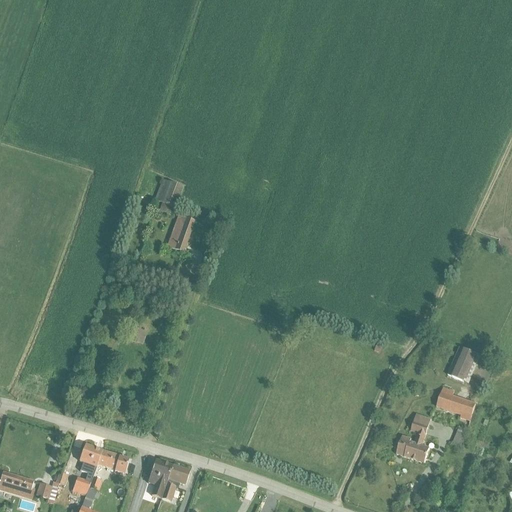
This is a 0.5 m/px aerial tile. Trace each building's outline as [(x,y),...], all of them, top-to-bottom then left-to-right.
[(463,180),(460,189),(470,192),(473,184),(463,180)] [(162,181),(154,201),(162,204),(159,211),(159,212),(172,217),(184,189),(162,181)] [(178,216),(167,248),(184,254),(195,222),(178,216)] [(134,327),(129,341),(143,346),(148,333),(134,327)] [(460,348),(448,376),(469,385),(481,358),(460,348)] [(443,388),(437,409),(461,417),(460,420),(470,423),(476,405),(453,397),(455,392),(443,388)] [(396,441),(394,449),(398,450),(397,455),(425,465),(430,449),(423,447),(431,420),(417,415),(411,432),(418,435),(414,444),(411,443),(411,440),(403,437),(401,443),(396,441)] [(459,430),(452,445),(460,448),(466,433),(459,430)] [(85,482),(91,484),(93,478),(97,466),(102,452),(85,446),(79,462),(84,464),(81,472),(88,475),(85,482)] [(102,452),(97,466),(115,471),(115,473),(125,476),(129,461),(120,458),(120,457),(102,452)] [(162,500),(173,467),(156,461),(148,484),(155,487),(151,496),(162,500)] [(173,467),(162,500),(171,503),(176,489),(178,490),(179,484),(185,486),(190,472),(173,467)] [(3,474),(0,482),(0,481),(0,491),(32,501),(35,490),(32,490),(34,482),(3,473),(3,474)] [(62,477),(58,488),(62,489),(63,487),(73,490),(77,479),(63,474),(62,477)] [(58,488),(62,477),(58,475),(55,484),(54,483),(52,488),(40,484),(36,497),(48,500),(47,503),(52,505),(58,488)] [(91,484),(85,498),(79,511),(90,511),(94,499),(98,499),(100,494),(97,492),(101,481),(93,478),(91,484)] [(77,479),(73,490),(72,493),(85,498),(91,484),(85,482),(77,479)]
